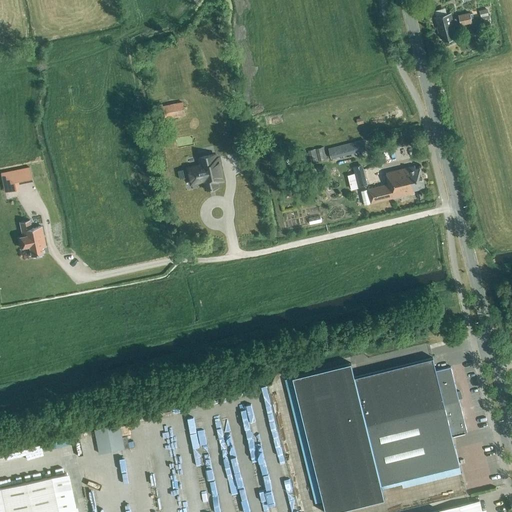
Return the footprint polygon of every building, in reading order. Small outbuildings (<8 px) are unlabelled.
[(472,24),(470,12),(458,14),(459,18),(452,20),(450,13),(434,17),(437,28),(440,27),(444,42),(454,39),(453,34),(455,34),(454,28),(472,24)] [(165,120),(185,116),(183,102),(162,106),(165,120)] [(332,158),(367,150),(364,140),(329,149),(332,158)] [(326,160),(323,147),(316,149),(319,162),(326,160)] [(318,162),(315,149),(308,151),(311,164),(318,162)] [(308,165),(304,152),(296,154),(299,167),(308,165)] [(223,180),(218,158),(215,158),(215,155),(199,158),(201,166),(188,168),(191,184),(204,181),(206,191),(218,188),(216,182),(223,180)] [(367,186),(364,175),(362,165),(353,168),(358,188),(367,186)] [(425,188),(420,168),(415,169),(415,166),(386,173),(388,185),(367,190),(371,204),(419,192),(419,189),(425,188)] [(0,173),(4,193),(18,190),(17,184),(33,181),(29,167),(0,173)] [(30,227),(29,219),(19,221),(21,234),(16,235),(19,248),(29,246),(31,256),(42,253),(41,248),(45,247),(41,227),(41,224),(30,227)] [(433,358),(354,377),(351,363),(292,378),(324,511),(331,511),(384,499),(381,485),(459,465),(452,436),(467,433),(458,399),(463,398),(461,390),(457,391),(451,367),(436,370),(433,358)] [(122,424),(95,427),(98,452),(125,449),(122,424)] [(0,511),(57,511),(50,477),(0,488),(0,511)] [(481,511),(479,501),(434,511),(481,511)]
